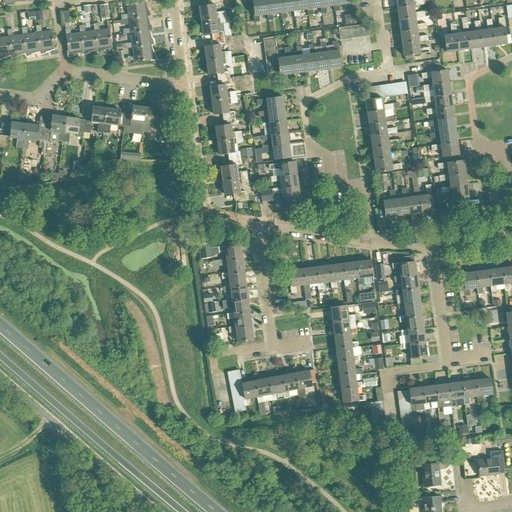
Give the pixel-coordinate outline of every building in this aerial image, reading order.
[(201,21),(226,17),(225,11),(215,13),(214,5),(220,4),(219,0),(206,0),(208,6),(199,7),(201,21)] [(268,13),(265,0),(252,0),(254,15),(253,15),(254,22),(259,22),(258,14),(266,13),(268,13)] [(281,11),(279,0),(265,0),(268,13),(266,13),(267,21),(273,20),(272,13),(280,12),(281,11)] [(294,10),(293,0),(279,0),(281,11),(280,12),(281,19),(286,18),(285,11),(293,10),(294,10)] [(293,0),(294,10),(293,10),(294,17),(299,16),(298,9),(306,8),(308,8),(306,0),(293,0)] [(320,0),(306,0),(308,8),(306,8),(307,15),(313,15),(312,7),(320,6),(321,6),(320,0)] [(334,0),(320,0),(321,6),(320,6),(321,13),(326,13),(325,6),(333,5),(335,4),(334,0)] [(348,0),(334,0),(335,4),(333,5),(334,12),(340,11),(339,4),(349,3),(348,0)] [(143,2),(127,4),(128,14),(121,15),(121,20),(129,19),(145,17),(150,15),(147,8),(144,8),(143,2)] [(109,18),(107,4),(99,5),(101,19),(109,18)] [(414,6),(397,8),(399,20),(415,18),(425,17),(424,12),(415,13),(414,6)] [(36,21),(43,20),(41,11),(34,12),(36,21)] [(349,25),(356,24),(354,14),(347,15),(349,25)] [(145,17),(129,19),(130,29),(123,30),(123,34),(130,33),(147,31),(152,30),(149,22),(146,23),(145,17)] [(226,23),(226,17),(201,21),(202,35),(211,33),(212,40),(224,38),(222,24),(226,23)] [(415,18),(399,20),(400,32),(417,30),(426,29),(426,24),(416,25),(415,18)] [(499,28),(492,29),(494,46),(507,44),(506,35),(503,18),(498,19),(499,28)] [(487,30),(480,31),(483,47),(494,46),(492,29),(491,20),(486,20),(487,30)] [(475,31),(468,32),(471,49),(483,47),(480,31),(479,21),(474,22),(475,31)] [(70,35),(69,27),(69,23),(64,24),(66,36),(68,51),(66,52),(68,57),(77,54),(76,51),(82,50),(80,33),(70,35)] [(463,33),(456,34),(459,51),(471,49),(468,32),(467,23),(462,24),(463,33)] [(105,50),(105,47),(111,46),(109,29),(99,31),(98,24),(93,24),(94,31),(97,48),(98,52),(105,50)] [(48,49),(54,48),(52,31),(41,33),(40,25),(36,26),(37,33),(39,50),(41,54),(48,52),(48,49)] [(97,48),(94,31),(84,33),(83,25),(79,26),(80,33),(82,50),(84,54),(91,52),(91,49),(97,48)] [(459,51),(456,34),(455,25),(450,25),(451,35),(444,36),(445,42),(439,43),(441,53),(459,51)] [(39,50),(37,33),(27,35),(26,27),(22,28),(22,35),(25,52),(26,56),(34,54),(33,51),(39,50)] [(25,52),(22,35),(13,37),(12,29),(7,30),(8,37),(11,54),(12,58),(19,56),(19,53),(25,52)] [(417,30),(400,32),(402,44),(418,42),(428,41),(427,36),(418,37),(417,30)] [(147,31),(130,33),(132,43),(125,44),(125,49),(132,48),(149,46),(153,44),(151,36),(148,37),(147,31)] [(11,54),(8,37),(0,38),(0,59),(5,58),(5,55),(11,54)] [(224,38),(212,40),(213,46),(204,47),(206,61),(231,57),(230,51),(221,53),(220,45),(225,44),(224,38)] [(333,51),(326,52),(328,69),(340,67),(337,41),(332,42),(333,51)] [(418,42),(402,44),(403,56),(430,53),(429,48),(419,49),(418,42)] [(321,53),(314,54),(316,71),(328,69),(326,52),(325,43),(320,44),(321,53)] [(309,55),(302,56),(304,72),(316,71),(314,54),(313,44),(308,45),(309,55)] [(149,46),(132,48),(134,57),(127,58),(127,63),(134,62),(150,60),(151,61),(156,60),(153,51),(150,51),(149,46)] [(297,56),(290,57),(292,74),(304,72),(302,56),(301,46),(296,47),(297,56)] [(290,57),(289,48),(284,48),(285,58),(278,59),(278,60),(279,66),(279,72),(280,75),(292,74),(290,57)] [(231,57),(206,61),(208,75),(217,73),(218,80),(230,78),(229,71),(223,72),(222,64),(232,63),(231,57)] [(432,85),(449,82),(447,70),(440,71),(435,72),(421,74),(422,79),(431,77),(432,84),(432,85)] [(230,78),(218,80),(218,86),(209,87),(211,101),(236,97),(236,91),(226,93),(225,85),(230,84),(230,78)] [(432,85),(432,84),(423,86),(423,91),(433,89),(434,96),(434,97),(450,94),(449,82),(432,85)] [(434,97),(434,96),(424,98),(425,103),(434,101),(435,108),(435,109),(452,106),(450,94),(434,97)] [(236,97),(211,101),(213,115),(222,113),(223,120),(235,118),(234,112),(229,112),(228,104),(237,103),(236,97)] [(284,109),(282,97),(256,100),(257,105),(267,104),(267,111),(284,109)] [(382,98),(379,98),(373,99),(367,100),(365,100),(367,112),(383,110),(393,109),(392,104),(383,105),(382,98)] [(125,114),(124,126),(130,126),(131,122),(138,123),(137,131),(143,132),(146,108),(132,106),(131,114),(125,114)] [(435,109),(435,108),(426,110),(426,115),(436,113),(437,120),(437,121),(454,119),(452,106),(435,109)] [(85,121),(83,132),(89,133),(91,122),(98,123),(97,132),(103,133),(106,108),(93,107),(91,121),(85,121)] [(106,108),(103,133),(109,134),(110,125),(118,126),(118,125),(124,126),(125,114),(120,113),(120,110),(106,108)] [(146,108),(143,132),(149,133),(150,124),(157,125),(157,130),(163,131),(164,119),(159,118),(160,109),(146,108)] [(267,111),(258,112),(258,117),(268,116),(269,123),(286,121),(284,109),(267,111)] [(383,110),(367,112),(368,124),(385,122),(395,121),(394,116),(384,117),(383,110)] [(44,129),(43,141),(49,142),(50,131),(58,132),(56,141),(62,142),(66,117),(52,115),(50,130),(44,129)] [(79,119),(66,117),(62,142),(68,142),(70,134),(77,134),(76,137),(83,138),(83,132),(85,121),(79,120),(79,119)] [(235,118),(223,120),(224,126),(215,127),(217,141),(242,137),(241,131),(232,133),(231,125),(236,124),(235,118)] [(437,121),(437,120),(427,122),(428,127),(438,125),(439,132),(439,133),(455,130),(454,119),(437,121)] [(269,123),(259,124),(260,129),(270,128),(271,135),(287,133),(286,121),(269,123)] [(4,136),(2,148),(8,149),(10,138),(17,139),(16,148),(22,148),(25,124),(11,122),(10,137),(4,136)] [(385,122),(368,124),(370,136),(387,134),(396,133),(396,128),(386,129),(385,122)] [(39,126),(25,124),(22,148),(28,149),(29,140),(37,141),(37,140),(43,141),(44,129),(38,128),(39,126)] [(439,133),(439,132),(429,134),(430,139),(439,137),(440,144),(440,145),(457,142),(455,130),(439,133)] [(271,135),(261,136),(262,141),(271,140),(272,147),(289,145),(287,133),(271,135)] [(388,141),(387,134),(370,136),(372,148),(388,146),(398,145),(397,140),(388,141)] [(243,143),(242,137),(217,141),(219,155),(228,153),(228,160),(240,158),(240,152),(234,152),(233,144),(243,143)] [(440,145),(440,144),(431,146),(431,151),(441,149),(442,157),(458,155),(457,142),(440,145)] [(272,147),(262,148),(263,153),(273,152),(274,160),(290,157),(289,145),(272,147)] [(389,153),(388,146),(372,148),(374,160),(390,158),(390,159),(400,158),(399,152),(389,153)] [(251,148),(240,150),(241,158),(252,156),(251,148)] [(174,151),(169,155),(172,159),(177,155),(174,151)] [(416,155),(407,156),(409,169),(418,168),(416,155)] [(240,158),(228,160),(229,166),(220,167),(222,181),(247,177),(247,172),(246,171),(237,173),(236,165),(241,164),(240,158)] [(390,158),(374,160),(375,173),(401,169),(401,163),(391,165),(390,159),(390,158)] [(465,173),(463,161),(437,164),(438,169),(447,168),(448,175),(465,173)] [(297,174),(295,162),(269,165),(269,170),(279,169),(280,176),(297,174)] [(448,175),(439,176),(439,181),(449,180),(450,187),(466,185),(465,173),(448,175)] [(280,176),(270,177),(271,182),(280,181),(281,188),(298,186),(297,174),(280,176)] [(380,186),(380,191),(387,190),(385,178),(384,177),(385,177),(385,174),(378,175),(380,186)] [(248,183),(247,177),(222,181),(224,195),(233,193),(234,199),(246,198),(245,192),(240,192),(239,184),(248,183)] [(426,195),(419,196),(421,213),(434,211),(430,185),(425,186),(426,195)] [(450,187),(440,188),(441,193),(451,192),(452,199),(468,197),(466,185),(450,187)] [(272,189),(272,190),(260,191),(262,202),(273,200),(272,194),(282,193),(283,200),(300,198),(298,186),(281,188),(272,189)] [(414,197),(407,198),(409,214),(421,213),(419,196),(418,187),(417,187),(413,187),(414,197)] [(402,198),(395,199),(397,216),(409,214),(407,198),(406,188),(401,189),(402,198)] [(395,199),(394,190),(389,190),(390,200),(383,201),(385,218),(397,216),(395,199)] [(200,259),(211,258),(209,244),(198,245),(200,259)] [(242,259),(241,245),(225,247),(225,246),(218,247),(218,252),(225,251),(226,259),(226,261),(242,259)] [(226,259),(219,260),(212,261),(212,267),(227,265),(228,273),(228,275),(244,272),(242,259),(226,261),(226,259)] [(373,283),(370,260),(357,262),(359,278),(357,278),(358,285),(373,283)] [(359,278),(357,262),(343,264),(345,280),(344,280),(344,286),(345,286),(349,286),(350,286),(349,279),(357,278),(359,278)] [(416,276),(414,262),(399,264),(399,263),(392,264),(392,269),(399,268),(400,276),(400,278),(416,276)] [(385,278),(383,264),(383,263),(375,265),(377,279),(385,278)] [(343,264),(330,265),(332,281),(330,282),(331,288),(332,288),(337,288),(336,281),(344,280),(345,280),(343,264)] [(330,265),(316,267),(319,283),(317,283),(318,290),(323,289),(322,283),(330,282),(332,281),(330,265)] [(511,266),(503,268),(505,284),(503,284),(504,291),(510,290),(509,284),(511,283),(511,266)] [(316,267),(303,269),(305,285),(303,285),(304,292),(310,291),(309,284),(317,283),(319,283),(316,267)] [(505,284),(503,268),(490,270),(492,286),(490,286),(491,293),(496,292),(495,285),(503,284),(505,284)] [(305,285),(303,269),(289,271),(291,286),(290,286),(291,293),(296,293),(296,286),(303,285),(305,285)] [(490,270),(476,272),(478,288),(477,288),(477,295),(483,294),(482,287),(490,286),(492,286),(490,270)] [(246,286),(244,272),(228,275),(228,273),(221,274),(222,279),(229,278),(230,286),(230,288),(246,286)] [(478,288),(476,272),(462,274),(464,289),(463,289),(464,296),(469,296),(469,289),(477,288),(478,288)] [(400,278),(400,276),(394,277),(394,283),(401,282),(402,290),(395,291),(396,292),(418,289),(416,276),(400,278)] [(378,293),(388,291),(387,281),(377,282),(378,293)] [(230,288),(230,286),(223,287),(224,293),(230,292),(231,300),(232,301),(248,299),(246,286),(230,288)] [(420,303),(418,289),(396,292),(396,296),(403,295),(404,303),(397,304),(397,306),(420,303)] [(233,313),(233,315),(249,313),(248,299),(232,301),(231,300),(222,301),(223,309),(232,308),(233,313)] [(216,312),(214,302),(204,304),(205,313),(216,312)] [(367,311),(368,311),(375,310),(374,302),(366,303),(367,311)] [(422,316),(420,303),(397,306),(398,309),(404,309),(405,317),(399,317),(399,319),(422,316)] [(348,321),(355,320),(354,315),(348,316),(346,306),(330,308),(332,322),(348,319),(348,321)] [(233,315),(233,313),(227,314),(227,319),(234,318),(235,326),(235,328),(251,326),(249,313),(233,315)] [(422,316),(399,319),(400,323),(406,322),(407,330),(401,331),(401,332),(423,329),(422,316)] [(355,320),(348,321),(348,319),(332,322),(334,335),(350,333),(350,335),(357,334),(355,320)] [(387,320),(379,321),(381,330),(388,329),(387,320)] [(235,328),(235,326),(228,327),(229,333),(236,332),(237,342),(253,340),(251,326),(235,328)] [(423,329),(401,332),(401,336),(408,335),(409,343),(402,344),(403,346),(425,343),(423,329)] [(370,333),(371,342),(379,341),(378,332),(370,333)] [(350,333),(334,335),(335,348),(351,346),(352,348),(358,347),(358,342),(351,343),(350,335),(350,333)] [(427,356),(425,343),(403,346),(403,350),(410,349),(411,359),(427,356)] [(372,346),(373,354),(381,353),(380,345),(372,346)] [(351,346),(335,348),(337,362),(353,360),(353,361),(360,361),(359,355),(353,356),(352,348),(351,346)] [(369,366),(371,365),(372,368),(374,368),(374,371),(383,369),(381,358),(368,360),(369,366)] [(354,369),(353,361),(353,360),(337,362),(339,375),(355,373),(355,375),(362,374),(361,369),(354,369)] [(313,370),(295,373),(298,389),(296,389),(298,398),(305,397),(303,388),(312,386),(311,383),(315,382),(313,370)] [(295,373),(282,376),(285,391),(283,392),(284,398),(290,397),(288,391),(296,389),(298,389),(295,373)] [(355,373),(339,375),(341,389),(356,387),(357,388),(376,386),(375,377),(362,379),(363,382),(356,383),(355,375),(355,373)] [(282,376),(269,378),(272,394),(270,394),(271,401),(276,400),(275,393),(283,392),(285,391),(282,376)] [(272,394),(269,378),(255,381),(258,396),(257,397),(260,415),(265,414),(262,396),(270,394),(272,394)] [(490,378),(476,380),(478,396),(477,396),(477,403),(483,402),(482,396),(492,394),(490,378)] [(478,396),(476,380),(463,382),(465,398),(463,398),(464,405),(469,404),(469,397),(477,396),(478,396)] [(258,396),(255,381),(242,383),(242,387),(244,393),(245,398),(243,399),(244,404),(244,406),(250,405),(249,398),(257,397),(258,396)] [(465,398),(463,382),(449,384),(451,400),(450,400),(451,407),(464,405),(463,398),(465,398)] [(451,400),(449,384),(436,385),(438,401),(436,402),(437,408),(451,407),(450,400),(451,400)] [(436,385),(422,387),(425,403),(423,403),(424,410),(425,415),(430,414),(428,403),(436,402),(438,401),(436,385)] [(356,387),(341,389),(342,402),(358,400),(358,402),(365,401),(364,395),(358,396),(357,388),(356,387)] [(410,396),(410,402),(411,404),(409,404),(410,408),(410,412),(416,411),(424,410),(423,403),(425,403),(422,387),(409,389),(409,390),(410,396)] [(459,434),(467,433),(466,425),(457,426),(459,434)] [(511,436),(511,434),(503,435),(503,443),(511,442),(511,436)] [(503,443),(503,435),(494,436),(495,444),(497,444),(497,445),(502,445),(502,443),(503,443)] [(479,477),(498,475),(497,464),(503,463),(502,451),(490,452),(490,459),(477,460),(479,477)] [(439,484),(438,464),(438,462),(427,463),(427,459),(413,460),(414,466),(422,466),(423,485),(439,484)] [(440,511),(439,497),(422,499),(423,511),(440,511)] [(400,511),(408,510),(407,500),(399,501),(400,511)]
